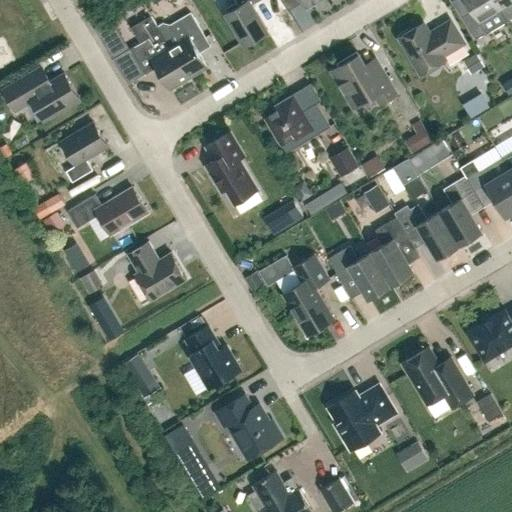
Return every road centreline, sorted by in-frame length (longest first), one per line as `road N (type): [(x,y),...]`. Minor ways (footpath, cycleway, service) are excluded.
road 1 (residential): [(144,141),(387,0)]
road 2 (residential): [(286,377),(511,245)]
road 3 (residential): [(144,141),(57,0)]
road 4 (residential): [(221,269),(144,141)]
road 5 (residential): [(221,269),(286,377)]
